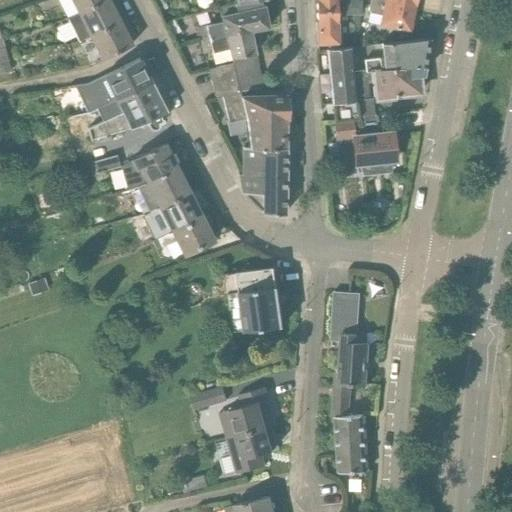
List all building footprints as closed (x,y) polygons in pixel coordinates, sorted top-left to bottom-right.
[(58,0),(67,18),(102,0),(58,0)] [(89,37),(120,21),(109,0),(102,0),(67,18),(79,42),(89,37)] [(231,60),(255,54),(250,31),(268,27),(267,23),(263,6),(262,7),(260,0),(257,0),(220,9),(221,15),(220,16),(221,22),(201,27),(203,39),(207,54),(212,53),(227,48),(231,59),(231,60)] [(220,9),(257,0),(234,0),(236,4),(219,8),(220,9)] [(316,0),(317,10),(339,9),(338,0),(316,0)] [(370,0),(370,5),(414,13),(417,0),(370,0)] [(414,13),(370,5),(368,14),(381,16),(379,22),(381,23),(380,24),(411,30),(414,13)] [(339,9),(317,10),(318,45),(339,44),(339,9)] [(120,21),(89,37),(101,61),(132,45),(120,21)] [(2,38),(0,38),(0,61),(9,59),(2,38)] [(429,38),(380,44),(382,58),(365,60),(366,72),(425,63),(429,38)] [(360,121),(359,117),(355,72),(353,59),(352,47),(327,50),(335,124),(360,121)] [(234,71),(258,66),(255,54),(231,60),(232,64),(234,71)] [(9,59),(0,61),(0,72),(1,75),(12,72),(9,59)] [(116,100),(118,103),(153,85),(139,59),(104,76),(88,86),(74,87),(86,112),(98,109),(116,100)] [(355,72),(359,117),(375,115),(374,103),(396,100),(395,96),(420,93),(420,85),(422,85),(421,75),(423,75),(425,63),(366,72),(355,72)] [(208,70),(212,84),(236,78),(232,64),(208,70)] [(260,78),(258,66),(234,71),(236,78),(240,92),(253,90),(251,80),(260,78)] [(236,78),(212,84),(215,98),(222,97),(229,123),(246,119),(242,97),(240,92),(236,78)] [(131,129),(146,122),(149,127),(151,129),(153,129),(155,129),(157,128),(158,127),(158,126),(159,124),(159,123),(162,121),(160,116),(167,113),(166,112),(153,85),(118,103),(123,111),(89,129),(93,139),(131,129)] [(251,150),(285,149),(286,96),(242,97),(246,119),(248,131),(251,150)] [(357,128),(335,131),(336,142),(351,140),(354,168),(361,168),(362,173),(392,170),(391,162),(396,161),(392,133),(358,137),(357,128)] [(134,189),(177,168),(165,143),(130,161),(131,162),(120,167),(128,191),(134,189)] [(285,149),(251,150),(241,150),(242,174),(240,174),(241,177),(243,192),(263,214),(285,213),(285,175),(285,149)] [(112,170),(120,167),(117,155),(94,162),(98,174),(112,170)] [(158,208),(189,192),(177,168),(134,189),(146,213),(156,209),(158,208)] [(171,233),(202,217),(189,192),(158,208),(171,233)] [(202,217),(171,233),(152,241),(162,259),(166,256),(162,248),(175,241),(183,256),(214,240),(202,217)] [(274,267),(237,272),(224,274),(233,334),(244,332),(282,327),(274,267)] [(334,330),(348,331),(350,304),(336,303),(334,330)] [(338,384),(350,386),(366,387),(369,344),(356,343),(356,335),(341,334),(338,384)] [(350,386),(338,384),(334,384),(332,418),(335,418),(339,474),(367,472),(363,416),(348,416),(350,386)] [(195,411),(227,402),(223,387),(190,397),(195,411)] [(235,436),(266,428),(276,425),(265,388),(238,396),(241,407),(228,411),(235,436)] [(266,428),(235,436),(226,439),(236,475),(266,466),(262,455),(273,451),(266,428)] [(235,511),(273,511),(270,496),(234,505),(235,511)]
